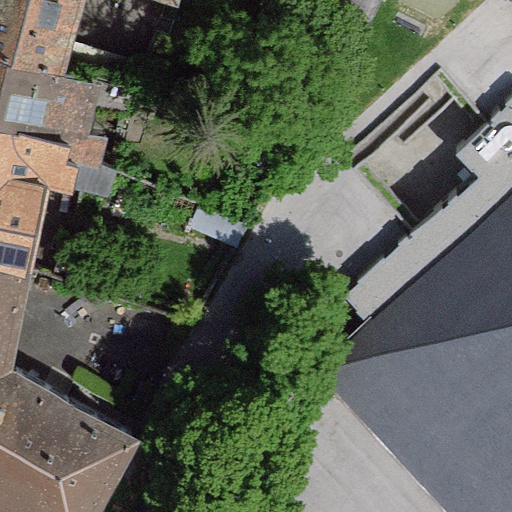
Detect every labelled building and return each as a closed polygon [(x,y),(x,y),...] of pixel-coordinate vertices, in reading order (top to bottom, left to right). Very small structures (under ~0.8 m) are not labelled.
[(0,0),(0,42),(44,56),(59,0),(0,0)] [(327,0),(370,20),(381,0),(327,0)] [(0,116),(40,126),(65,132),(66,127),(76,84),(80,67),(44,56),(0,42),(0,116)] [(134,85),(80,67),(76,84),(113,94),(131,99),(134,85)] [(511,511),(511,98),(459,147),(491,181),(470,199),(459,187),(345,294),(373,324),(383,336),(360,358),(502,511),(511,511)] [(0,116),(0,256),(13,261),(40,126),(0,116)] [(103,136),(66,127),(65,132),(63,145),(97,160),(102,138),(103,136)] [(118,143),(102,138),(97,160),(113,167),(118,143)] [(113,167),(97,160),(63,145),(56,173),(107,188),(116,168),(113,167)] [(13,261),(0,256),(0,379),(9,363),(28,265),(13,261)] [(459,511),(502,511),(360,358),(383,336),(373,324),(326,367),(459,511)] [(9,363),(0,379),(0,492),(17,501),(36,511),(88,511),(133,429),(9,363)]
